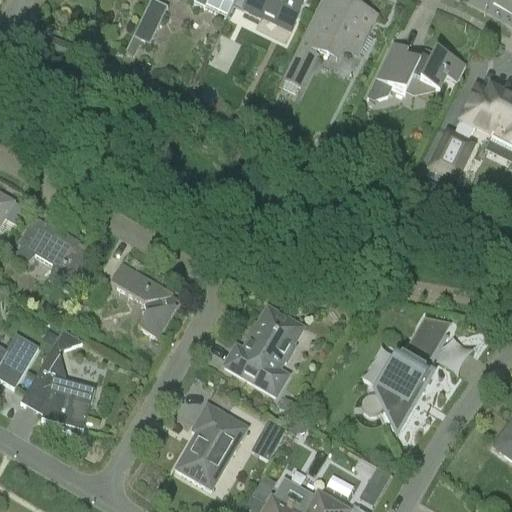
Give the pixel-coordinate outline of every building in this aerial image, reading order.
[(178,0),(202,12),(208,0),(216,0),(232,8),(236,0),(178,0)] [(216,0),(208,0),(202,12),(225,23),(232,8),(216,0)] [(249,0),(242,15),(259,23),(259,22),(289,37),(307,0),(249,0)] [(150,4),(131,42),(148,50),(166,12),(150,4)] [(298,52),(282,85),(284,86),(292,90),(296,92),(297,93),(298,93),(315,59),(312,58),(314,53),(327,60),(332,48),(341,52),(343,48),(364,59),(372,43),(364,39),(373,21),(350,10),(348,14),(334,8),(325,28),(313,22),(304,40),(298,52)] [(43,60),(77,72),(83,55),(49,43),(43,60)] [(383,67),(368,98),(378,104),(386,101),(390,92),(403,99),(403,98),(407,91),(409,92),(416,89),(417,87),(434,95),(437,97),(444,83),(455,88),(464,71),(433,56),(432,58),(423,54),(419,63),(417,68),(404,61),(406,56),(392,49),(383,67)] [(284,86),(281,93),(293,99),(296,92),(292,90),(284,86)] [(437,155),(429,173),(453,184),(470,149),(466,147),(473,131),(490,139),(488,144),(511,155),(511,98),(501,93),(499,99),(497,103),(486,98),(475,93),(460,124),(452,140),(446,137),(437,155)] [(323,144),(317,156),(328,161),(333,150),(323,144)] [(424,185),(417,198),(427,203),(434,189),(424,185)] [(0,228),(3,224),(13,207),(0,199),(0,228)] [(32,223),(22,240),(16,250),(19,252),(12,263),(25,270),(34,261),(50,271),(46,287),(69,300),(94,259),(76,248),(74,252),(51,238),(50,240),(43,236),(46,231),(32,223)] [(136,332),(138,333),(155,344),(174,311),(172,310),(170,301),(171,299),(120,269),(108,289),(143,309),(145,317),(136,332)] [(80,302),(93,309),(106,286),(94,279),(80,302)] [(241,356),(237,353),(234,359),(231,357),(223,371),(274,401),(285,381),(276,376),(300,333),(266,313),(256,331),(257,331),(249,345),(248,345),(241,356)] [(418,394),(427,378),(420,375),(423,370),(425,370),(439,346),(444,347),(444,346),(440,345),(450,329),(422,324),(400,362),(395,360),(388,371),(390,375),(375,402),(376,403),(374,402),(366,403),(362,408),(362,415),(368,420),(375,420),(379,414),(380,412),(391,435),(401,429),(414,408),(410,406),(417,393),(418,394)] [(29,390),(19,408),(24,411),(25,409),(41,418),(41,421),(40,425),(54,429),(63,431),(75,438),(77,435),(82,436),(93,394),(74,389),(65,386),(57,357),(57,356),(83,348),(61,335),(54,347),(29,390)] [(0,386),(13,394),(23,377),(37,353),(14,340),(4,357),(0,354),(0,386)] [(283,402),(276,412),(287,419),(293,409),(283,402)] [(173,474),(210,495),(246,433),(205,410),(190,436),(197,440),(193,446),(190,445),(173,474)] [(511,421),(491,450),(511,466),(511,421)] [(276,430),(257,462),(266,468),(285,435),(276,430)] [(375,473),(367,488),(381,496),(389,481),(375,473)] [(249,503),(243,511),(342,511),(331,505),(316,496),(312,502),(290,490),(283,489),(277,493),(272,502),(270,501),(263,511),(249,503)]
